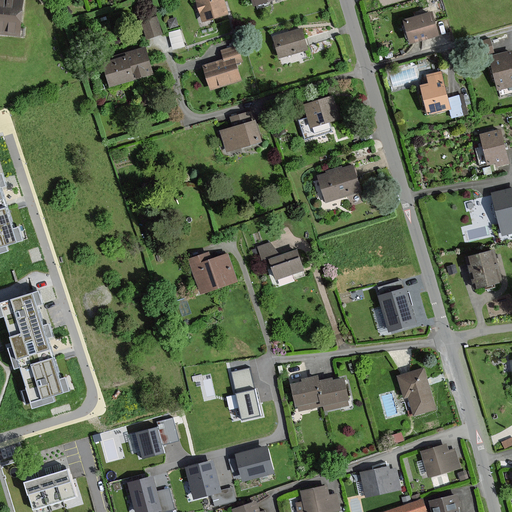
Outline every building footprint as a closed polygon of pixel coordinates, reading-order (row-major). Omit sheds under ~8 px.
[(22,0),(0,0),(0,34),(19,36),(22,0)] [(222,0),(196,0),(203,21),(227,14),(222,0)] [(430,14),(402,22),(408,43),(436,35),(430,14)] [(156,16),(138,20),(143,40),(161,36),(156,16)] [(172,46),(184,43),(181,27),(169,29),(172,46)] [(301,29),(273,37),(279,57),(307,49),(301,29)] [(123,53),(124,57),(101,64),(108,88),(151,76),(143,47),(123,53)] [(237,47),(222,51),(225,60),(205,66),(212,88),(240,80),(235,63),(241,61),(237,47)] [(511,57),(511,52),(490,57),(498,89),(511,85),(511,57)] [(466,114),(461,95),(448,99),(441,72),(428,75),(430,84),(421,86),(428,113),(450,108),(452,117),(466,114)] [(338,119),(332,97),(304,105),(311,127),(338,119)] [(248,112),(230,117),(233,127),(221,131),(226,151),(261,141),(255,121),(251,122),(248,112)] [(500,131),(481,135),(488,163),(496,162),(497,166),(508,164),(500,131)] [(360,192),(351,165),(318,175),(327,202),(360,192)] [(0,253),(9,251),(7,244),(25,239),(21,225),(14,228),(7,204),(7,203),(2,187),(7,185),(3,173),(0,174),(0,253)] [(511,188),(492,194),(502,235),(511,232),(511,188)] [(302,269),(295,251),(279,256),(268,242),(254,248),(259,261),(265,259),(273,280),(302,269)] [(493,251),(470,257),(477,288),(480,287),(483,287),(492,285),(495,284),(501,282),(493,251)] [(235,282),(227,255),(208,260),(206,254),(187,260),(198,294),(235,282)] [(407,288),(380,296),(390,332),(417,324),(407,288)] [(43,303),(39,291),(0,303),(0,315),(0,317),(6,315),(15,346),(10,347),(15,361),(16,366),(17,368),(21,366),(29,389),(23,391),(27,402),(31,401),(33,407),(55,400),(54,395),(70,390),(66,377),(60,379),(53,356),(53,354),(52,353),(48,337),(54,335),(50,324),(44,326),(37,305),(43,303)] [(424,369),(398,376),(404,398),(408,396),(414,415),(435,409),(424,369)] [(318,376),(314,377),(319,402),(319,406),(324,405),(325,410),(349,405),(344,379),(333,381),(332,379),(319,381),(318,376)] [(300,410),(319,406),(319,402),(314,377),(302,379),(303,382),(291,384),(295,407),(299,406),(300,410)] [(259,387),(235,392),(242,422),(265,417),(259,387)] [(144,458),(165,452),(163,445),(179,440),(173,418),(157,423),(158,427),(137,433),(144,458)] [(447,444),(421,451),(428,477),(460,468),(454,449),(449,451),(447,444)] [(266,448),(237,456),(243,480),(272,473),(266,448)] [(67,457),(52,462),(64,500),(79,495),(67,457)] [(48,505),(64,500),(52,462),(36,466),(48,505)] [(213,462),(185,469),(193,500),(221,493),(213,462)] [(33,510),(48,505),(36,466),(21,471),(33,510)] [(389,467),(361,472),(366,497),(401,490),(397,470),(390,471),(389,467)] [(152,477),(129,483),(136,511),(154,511),(160,511),(152,477)] [(326,485),(300,492),(303,502),(297,503),(298,511),(304,511),(306,511),(328,511),(339,509),(336,494),(329,496),(326,485)] [(458,511),(454,496),(430,501),(432,511),(458,511)] [(426,511),(423,500),(383,511),(426,511)] [(259,511),(256,502),(233,510),(233,511),(259,511)]
